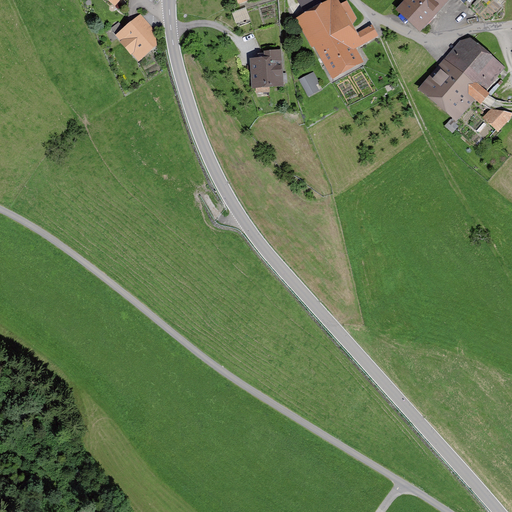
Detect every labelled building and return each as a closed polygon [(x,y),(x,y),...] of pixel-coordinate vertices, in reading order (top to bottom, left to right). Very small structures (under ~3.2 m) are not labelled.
[(313,0),(300,0),(290,6),(297,18),(294,20),(330,80),(359,63),(352,49),(374,37),(366,29),(354,35),(348,24),(354,21),(344,3),(337,6),(332,0),(331,0),(317,7),(313,0)] [(404,0),(395,11),(417,31),(444,0),(404,0)] [(247,6),(234,10),(237,21),(250,17),(247,6)] [(137,17),(114,36),(136,60),(152,47),(149,30),(137,17)] [(464,39),(420,91),(453,119),(470,100),(477,106),(486,95),(480,91),(499,69),(464,39)] [(263,60),(248,61),(251,89),(278,87),(276,51),(263,53),(263,60)] [(315,68),(301,74),(308,92),(322,87),(315,68)] [(489,110),(483,119),(495,131),(509,114),(489,110)]
